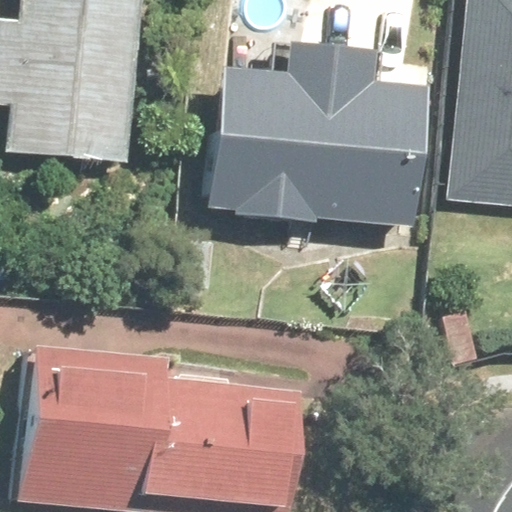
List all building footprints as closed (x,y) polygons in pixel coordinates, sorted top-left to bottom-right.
[(0,0),(0,160),(109,168),(120,0),(0,0)] [(511,0),(444,0),(437,206),(511,208),(511,0)] [(256,53),(255,79),(184,77),(181,223),(388,227),(391,81),(337,80),(337,55),(256,53)] [(206,243),(164,241),(161,297),(203,299),(206,243)] [(272,511),(283,372),(1,352),(0,370),(0,509),(40,511),(272,511)]
